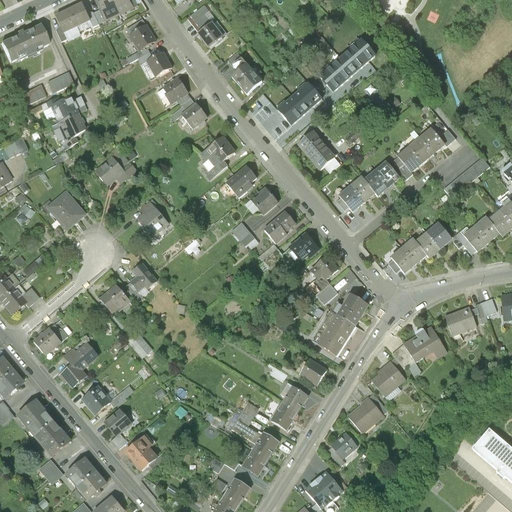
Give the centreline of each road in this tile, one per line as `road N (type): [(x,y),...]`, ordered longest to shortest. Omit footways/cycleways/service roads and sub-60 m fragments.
road 1 (residential): [(347,249),(153,0)]
road 2 (residential): [(397,308),(266,511)]
road 3 (residential): [(152,511),(11,342)]
road 4 (residential): [(347,249),(468,152)]
road 5 (residential): [(11,342),(93,272),(94,251)]
road 6 (residential): [(511,273),(397,308)]
